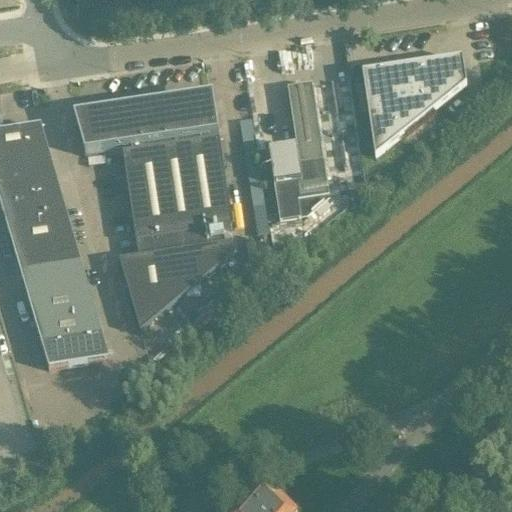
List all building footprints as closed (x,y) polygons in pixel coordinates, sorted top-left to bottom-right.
[(381,119),(369,121),(376,160),(466,88),(463,66),(375,80),(381,119)] [(296,150),(269,154),(280,227),(301,224),(301,222),(305,221),(326,204),(326,201),(329,201),(321,147),(312,89),(288,93),(296,150)] [(132,153),(219,140),(218,128),(216,128),(216,129),(215,129),(211,105),(193,108),(194,111),(190,111),(189,105),(180,106),(182,113),(178,113),(177,111),(144,116),(136,113),(135,117),(84,125),(88,148),(83,149),(83,148),(82,148),(85,160),(132,153)] [(40,131),(1,137),(0,134),(0,162),(47,156),(47,155),(44,155),(40,131)] [(219,140),(132,153),(133,157),(123,159),(140,263),(121,266),(142,338),(153,329),(152,319),(168,317),(188,301),(186,290),(202,289),(238,259),(237,249),(227,250),(225,235),(234,233),(220,144),(211,146),(210,142),(219,140)] [(50,178),(47,156),(0,162),(0,187),(54,179),(53,178),(50,178)] [(54,179),(0,187),(0,207),(1,211),(60,202),(60,201),(57,202),(54,179)] [(60,202),(1,211),(8,235),(67,225),(67,224),(64,225),(60,202)] [(67,225),(8,235),(15,258),(74,249),(74,248),(71,248),(67,225)] [(77,271),(74,249),(15,258),(22,281),(81,272),(81,271),(77,271)] [(81,272),(22,281),(28,304),(88,295),(87,294),(84,295),(81,272)] [(88,295),(28,304),(42,351),(101,341),(98,341),(94,317),(91,318),(88,295)] [(101,341),(42,351),(49,375),(105,367),(101,341)] [(289,511),(263,489),(243,511),(289,511)]
